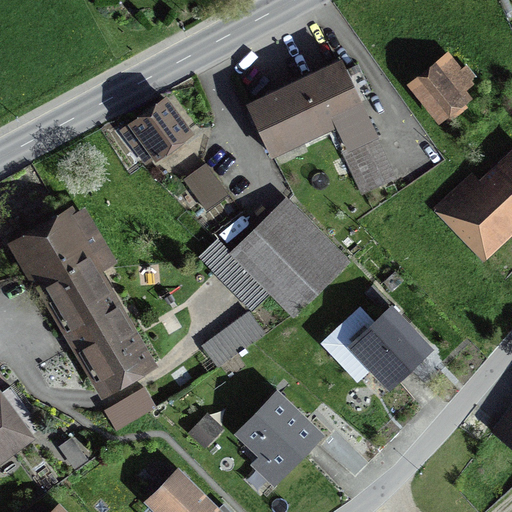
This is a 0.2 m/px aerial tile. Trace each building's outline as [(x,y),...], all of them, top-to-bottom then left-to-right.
[(450,57),(418,82),(448,121),(467,106),(451,86),(464,75),(450,57)] [(342,61),(249,105),(272,153),(337,123),(348,147),(343,150),(363,192),(392,178),(372,136),(376,134),(342,61)] [(123,128),(147,161),(184,133),(160,101),(123,128)] [(205,163),(184,179),(206,209),(228,194),(205,163)] [(463,186),(437,210),(477,251),(511,218),(511,165),(493,184),(494,184),(476,200),(463,186)] [(233,253),(270,291),(293,314),(339,268),(280,208),(233,253)] [(26,246),(108,385),(149,361),(97,272),(112,263),(82,213),(26,246)] [(219,240),(202,257),(252,308),(270,291),(219,240)] [(429,348),(391,308),(352,345),(390,385),(429,348)] [(265,333),(251,313),(205,346),(219,366),(265,333)] [(0,393),(0,457),(30,436),(13,413),(24,405),(10,386),(0,393)] [(259,464),(274,478),(316,435),(276,397),(243,431),(268,455),(259,464)] [(105,410),(117,430),(130,423),(118,402),(105,410)] [(203,442),(215,429),(205,418),(192,431),(203,442)] [(73,462),(89,453),(74,427),(58,436),(73,462)] [(178,472),(150,499),(162,511),(215,511),(217,511),(178,472)]
